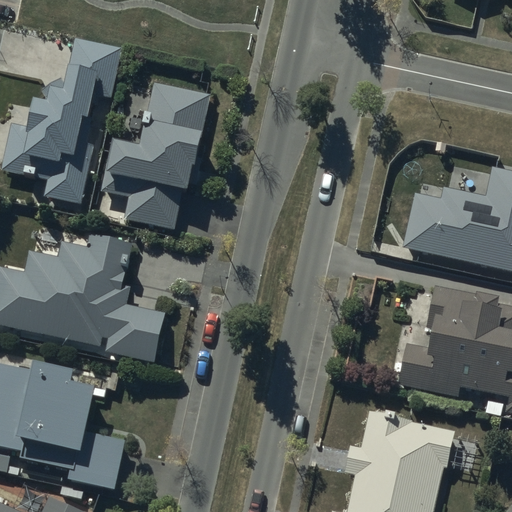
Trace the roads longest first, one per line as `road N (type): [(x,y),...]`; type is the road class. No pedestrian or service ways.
road 1 (tertiary): [(193,511),(299,44)]
road 2 (tertiary): [(361,58),(260,511)]
road 3 (residential): [(511,92),(361,58)]
